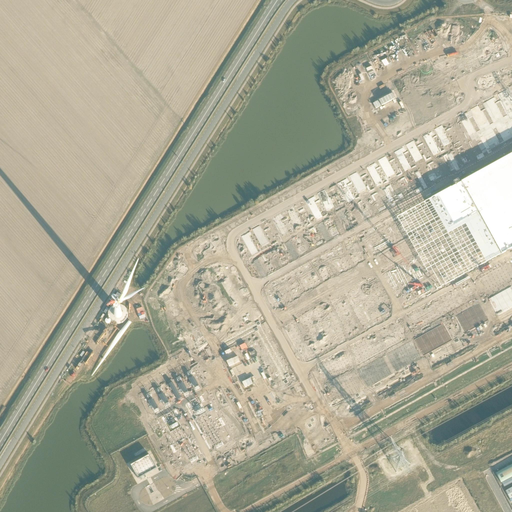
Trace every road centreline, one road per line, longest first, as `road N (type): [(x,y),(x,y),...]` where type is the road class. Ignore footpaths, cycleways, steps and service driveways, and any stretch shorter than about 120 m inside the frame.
road 1 (unclassified): [(0,465),(292,0)]
road 2 (trunk): [(277,0),(0,441)]
